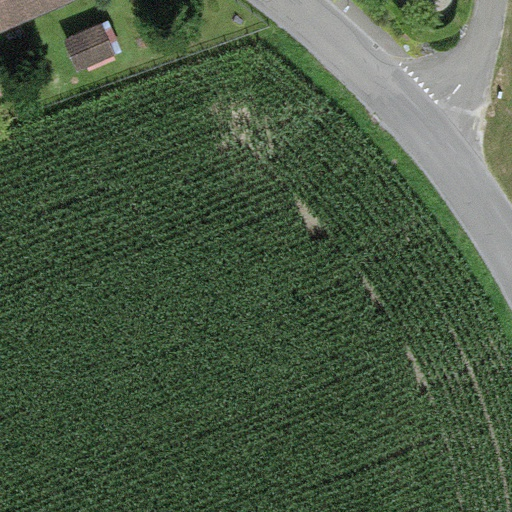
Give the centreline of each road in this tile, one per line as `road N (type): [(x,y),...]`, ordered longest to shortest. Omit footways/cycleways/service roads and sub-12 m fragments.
road 1 (residential): [(288,0),(424,126)]
road 2 (residential): [(424,126),(511,261)]
road 3 (residential): [(492,0),(488,39),(454,96),(424,126)]
